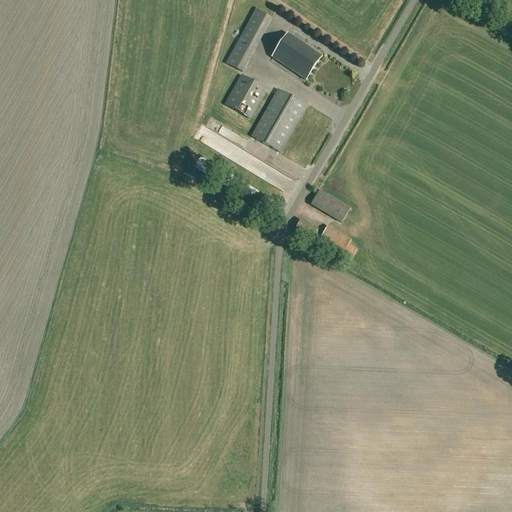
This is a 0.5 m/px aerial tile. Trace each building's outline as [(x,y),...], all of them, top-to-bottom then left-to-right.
[(248,62),(272,19),(256,10),(232,53),(248,62)] [(306,80),(322,57),(287,34),(272,57),(306,80)] [(267,90),(241,76),(224,105),(250,120),(267,90)] [(251,137),(281,153),(307,107),(278,90),(251,137)] [(320,190),(311,205),(341,223),(350,208),(320,190)] [(321,237),(353,256),(357,250),(348,245),(351,240),(327,227),(321,237)]
